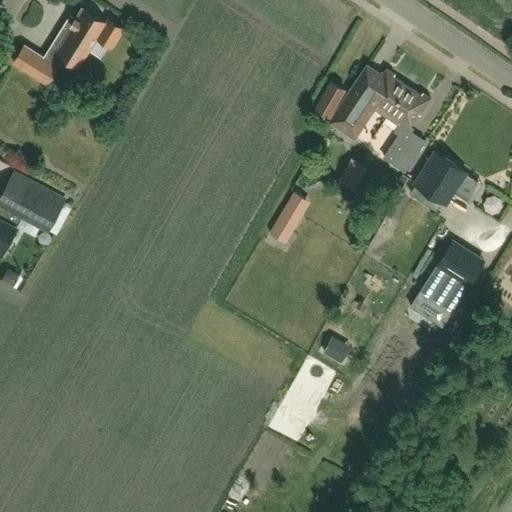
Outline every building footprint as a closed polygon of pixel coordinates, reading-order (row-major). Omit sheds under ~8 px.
[(111,47),(122,28),(108,19),(106,23),(83,8),(76,19),(70,15),(43,58),(24,45),(13,63),(47,84),(63,58),(78,67),(96,38),(111,47)] [(389,118),(408,86),(393,76),(395,74),(387,68),(376,85),(378,86),(370,98),(353,87),(331,121),(353,135),(372,106),(389,118)] [(328,116),(344,89),(331,82),(315,109),(328,116)] [(420,114),(431,98),(423,93),(421,95),(408,86),(389,118),(400,125),(396,131),(400,134),(384,157),(405,171),(425,141),(407,129),(418,113),(420,114)] [(465,174),(466,173),(434,152),(414,184),(446,204),(453,192),(463,199),(475,181),(465,174)] [(63,202),(30,184),(19,203),(8,197),(0,211),(0,255),(1,256),(23,216),(48,230),(63,202)] [(281,240),(306,198),(295,191),(270,233),(281,240)] [(436,266),(437,267),(464,284),(477,264),(450,246),(436,266)] [(13,287),(20,274),(8,268),(1,281),(13,287)]
